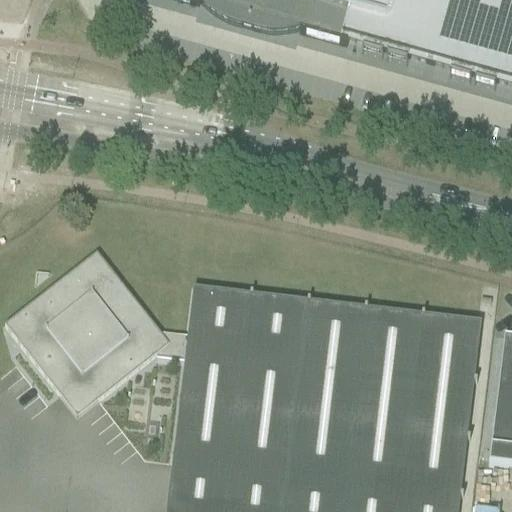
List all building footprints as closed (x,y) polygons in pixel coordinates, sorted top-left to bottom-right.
[(163,0),(199,9),(199,7),(209,16),(221,23),(233,29),(259,36),(272,38),(286,37),(300,34),(299,37),(312,41),(314,41),(339,48),(352,0),(163,0)] [(429,67),(447,0),(352,0),(339,48),(345,50),(347,44),(429,67)] [(511,90),(511,0),(447,0),(429,67),(511,90)] [(183,363),(186,341),(159,338),(96,258),(4,330),(58,400),(71,390),(89,392),(98,405),(156,359),(183,363)] [(460,498),(466,444),(469,445),(469,442),(467,441),(473,387),(476,387),(476,384),(473,384),(477,348),(480,328),(423,321),(423,318),(420,318),(420,321),(366,314),(366,312),(363,311),(363,314),(308,308),(309,305),(306,304),(306,307),(251,301),(252,298),(249,298),(248,300),(192,294),(186,341),(183,363),(178,408),(175,407),(175,410),(178,411),(171,465),(169,464),(168,467),(171,468),(171,467),(190,470),(185,511),(458,511),(460,501),(462,502),(463,499),(460,498)] [(511,334),(509,333),(507,341),(503,341),(487,469),(511,472),(511,334)]
